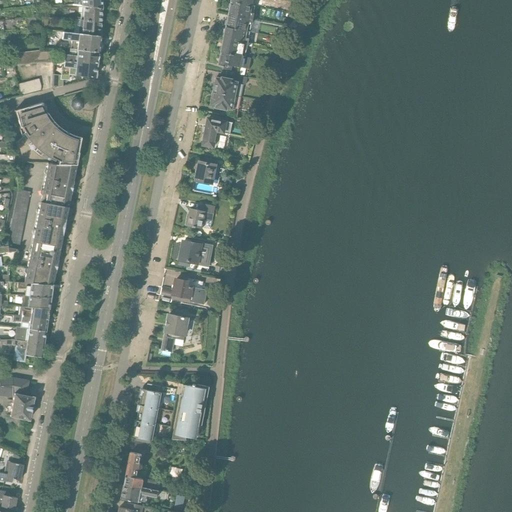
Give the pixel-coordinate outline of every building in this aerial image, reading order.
[(82,6),(102,9),(100,0),(66,0),(67,1),(75,1),(75,6),(82,6)] [(230,15),(253,21),(264,23),(264,21),(258,20),(258,18),(254,18),(255,13),(254,13),(255,6),(232,2),(230,15)] [(80,20),(101,22),(102,9),(82,6),(80,20)] [(227,27),(250,32),(251,25),(252,25),(253,21),(230,15),(227,27)] [(73,33),(100,36),(101,22),(80,20),(75,19),(73,33)] [(225,40),(248,46),(252,47),(253,44),(249,43),(249,39),(250,32),(227,27),(225,40)] [(72,49),(98,52),(100,41),(100,36),(73,33),(63,32),(62,40),(73,41),(72,49)] [(222,53),(245,57),(246,50),(247,50),(248,46),(225,40),(222,53)] [(64,61),(97,65),(98,52),(72,49),(70,49),(69,55),(65,54),(64,61)] [(13,66),(19,66),(18,53),(10,54),(13,66)] [(245,57),(222,53),(220,66),(226,67),(225,70),(229,71),(230,66),(239,67),(239,68),(241,68),(240,74),(245,75),(246,69),(249,69),(251,58),(245,57)] [(97,65),(64,61),(63,66),(61,66),(60,80),(69,81),(69,74),(79,75),(79,76),(95,77),(97,65)] [(214,92),(238,96),(240,83),(246,84),(248,77),(237,75),(236,81),(234,80),(223,78),(222,80),(217,78),(214,92)] [(32,93),(37,92),(34,80),(29,82),(32,93)] [(27,94),(32,93),(29,82),(24,83),(27,94)] [(21,95),(27,94),(24,83),(18,84),(21,95)] [(238,96),(214,92),(212,105),(217,106),(217,108),(226,109),(224,115),(237,117),(239,110),(235,109),(238,96)] [(80,98),(75,97),(71,101),(70,106),(73,110),(79,111),(83,108),(84,102),(80,98)] [(57,165),(76,165),(78,152),(77,152),(80,138),(71,135),(65,132),(56,125),(50,118),(46,113),(42,104),(42,103),(28,107),(15,111),(20,128),(21,127),(25,132),(26,135),(28,138),(31,143),(28,145),(34,150),(33,151),(34,151),(40,156),(42,152),(45,155),(50,158),(50,157),(53,158),(58,161),(57,164),(58,164),(57,165)] [(203,146),(215,148),(216,142),(215,142),(217,133),(225,134),(225,133),(230,134),(232,123),(228,122),(209,118),(203,146)] [(196,180),(214,184),(214,183),(218,184),(223,162),(216,160),(215,165),(200,162),(196,180)] [(41,196),(68,201),(76,165),(57,165),(47,164),(41,196)] [(32,241),(59,246),(67,208),(67,207),(40,202),(32,241)] [(187,226),(210,230),(212,221),(213,221),(216,207),(202,204),(201,211),(191,209),(187,226)] [(24,283),(52,285),(59,246),(32,241),(24,283)] [(179,263),(196,267),(197,265),(199,265),(203,245),(184,241),(179,263)] [(189,285),(189,281),(188,280),(188,279),(181,278),(181,280),(176,279),(172,298),(205,305),(208,290),(194,288),(194,286),(189,285)] [(50,297),(52,285),(24,283),(17,283),(17,289),(25,289),(24,296),(50,297)] [(22,305),(48,308),(50,297),(24,296),(23,296),(22,305)] [(19,316),(47,320),(47,316),(50,315),(50,311),(48,310),(48,308),(22,305),(21,306),(20,306),(19,316)] [(162,350),(173,352),(175,339),(184,341),(184,337),(186,337),(190,318),(182,316),(182,312),(177,311),(176,316),(169,315),(162,350)] [(28,329),(45,331),(46,329),(47,329),(48,328),(48,325),(47,324),(46,324),(47,320),(19,316),(13,315),(13,321),(29,323),(28,329)] [(17,340),(43,344),(45,331),(28,329),(27,335),(18,334),(17,340)] [(43,344),(17,340),(8,339),(0,340),(0,342),(0,353),(13,356),(13,361),(24,362),(25,355),(41,357),(43,344)] [(0,395),(13,397),(9,416),(28,420),(31,410),(33,411),(34,407),(31,406),(33,397),(26,396),(28,381),(13,378),(0,379),(0,395)] [(142,396),(140,405),(159,409),(159,407),(160,403),(162,404),(163,401),(164,393),(160,393),(161,386),(148,384),(147,390),(141,389),(140,396),(142,396)] [(172,438),(172,440),(187,440),(187,439),(186,439),(187,436),(198,437),(208,387),(193,384),(193,386),(183,384),(182,391),(178,390),(177,390),(176,394),(181,395),(172,439),(172,438)] [(159,418),(160,412),(161,409),(159,409),(140,405),(138,405),(137,408),(137,411),(139,412),(137,420),(156,424),(157,419),(159,419),(159,418)] [(156,435),(157,431),(158,425),(156,424),(137,420),(135,420),(134,427),(136,427),(134,437),(153,440),(154,435),(156,435)] [(126,476),(138,478),(139,468),(143,469),(144,464),(141,464),(142,454),(131,452),(126,476)] [(0,472),(0,480),(12,482),(12,479),(19,480),(23,465),(9,462),(7,474),(0,472)] [(124,483),(159,490),(160,482),(138,478),(126,476),(124,483)] [(159,490),(124,483),(121,499),(141,503),(143,495),(157,497),(159,490)] [(10,493),(0,491),(0,498),(2,499),(0,508),(0,510),(7,511),(13,511),(16,498),(9,496),(10,493)]
